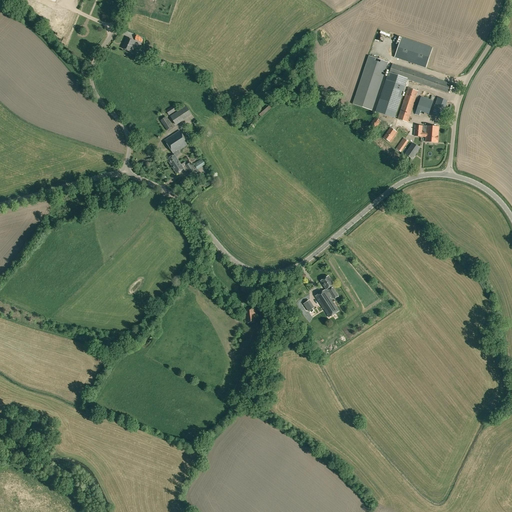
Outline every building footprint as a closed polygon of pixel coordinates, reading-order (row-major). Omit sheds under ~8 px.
[(433,48),(401,37),(394,57),(426,68),(433,48)] [(131,52),(135,41),(127,38),(122,49),(131,52)] [(369,56),(353,104),(372,111),(388,62),(369,56)] [(451,84),(392,64),(389,73),(407,79),(448,93),(451,84)] [(399,77),(389,73),(377,112),(394,118),(404,87),(405,87),(407,79),(399,77)] [(407,122),(418,91),(408,88),(398,119),(407,122)] [(429,114),(433,101),(421,96),(415,114),(419,115),(421,111),(429,114)] [(440,99),(438,98),(432,115),(435,116),(440,99)] [(261,117),(276,103),(272,99),(257,113),(261,117)] [(447,101),(440,99),(435,116),(442,118),(443,113),(445,109),(447,101)] [(169,115),(178,110),(175,105),(166,111),(169,115)] [(176,125),(181,121),(177,115),(172,119),(176,125)] [(167,130),(173,127),(166,117),(161,120),(167,130)] [(381,121),(376,118),(370,126),(375,129),(381,121)] [(422,126),(415,126),(414,136),(422,137),(422,133),(422,126)] [(427,126),(422,126),(422,133),(426,133),(426,137),(426,142),(437,142),(439,127),(427,126)] [(391,143),(398,133),(391,128),(384,138),(391,143)] [(172,166),(179,162),(176,157),(181,154),(179,151),(189,144),(180,131),(165,140),(174,155),(167,159),(172,166)] [(401,152),(408,141),(404,138),(396,149),(401,152)] [(412,159),(419,148),(413,143),(405,154),(412,159)] [(205,165),(202,159),(194,164),(198,169),(205,165)] [(195,174),(199,172),(198,169),(194,164),(194,165),(192,166),(190,163),(187,165),(185,162),(181,164),(179,162),(172,166),(177,174),(184,169),(185,171),(188,169),(191,174),(194,172),(195,174)] [(330,298),(332,296),(334,299),(339,296),(333,287),(330,289),(329,288),(334,285),(329,276),(321,281),(326,289),(315,296),(329,317),(339,311),(330,298)] [(255,308),(244,309),(246,323),(257,321),(255,308)]
